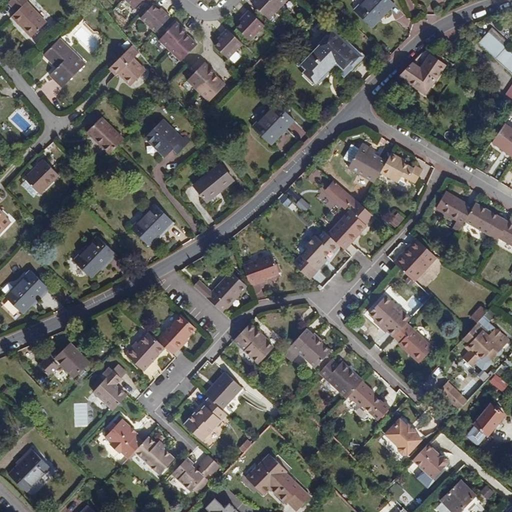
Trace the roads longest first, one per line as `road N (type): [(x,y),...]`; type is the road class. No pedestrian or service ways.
road 1 (residential): [(351,108),(266,197),(166,268)]
road 2 (residential): [(326,315),(418,214),(443,163)]
road 3 (residential): [(501,0),(425,32),(351,108)]
road 4 (residential): [(166,268),(0,347)]
